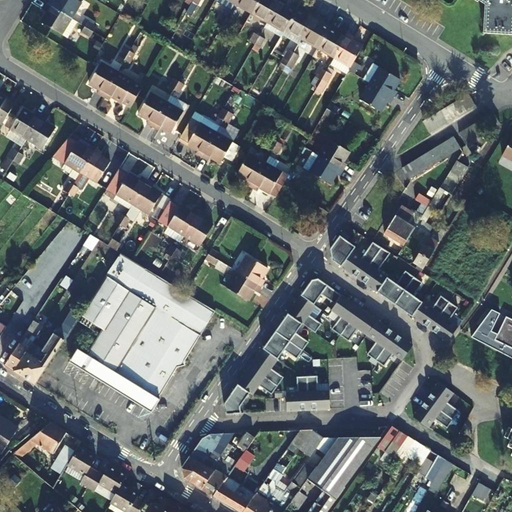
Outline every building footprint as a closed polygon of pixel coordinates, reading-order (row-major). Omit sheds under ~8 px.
[(50,0),(48,4),(73,19),(79,10),(77,8),(82,1),(80,0),(50,0)] [(236,0),(233,6),(240,10),(241,9),(250,14),(257,0),(236,0)] [(257,0),(250,14),(256,18),(256,19),(266,25),(279,0),(257,0)] [(282,33),(284,31),(295,12),(284,5),(286,2),(283,0),(279,0),(266,25),(274,30),(275,29),(282,33)] [(511,0),(480,0),(483,2),(482,32),(511,34),(511,33),(511,0)] [(68,28),(73,19),(48,4),(45,10),(48,12),(42,22),(62,34),(66,27),(68,28)] [(295,12),(284,31),(291,35),(291,37),(299,42),(314,15),(307,11),(306,15),(296,9),(295,12)] [(314,15),(299,42),(307,46),(308,44),(317,50),(329,29),(318,22),(320,19),(314,15)] [(221,28),(225,20),(220,17),(215,25),(221,28)] [(230,23),(225,20),(221,28),(226,31),(230,23)] [(89,21),(86,26),(95,31),(98,26),(89,21)] [(274,30),(266,25),(263,30),(279,39),(281,36),(282,33),(275,29),(274,30)] [(95,31),(86,26),(83,32),(91,37),(95,31)] [(331,61),(346,34),(340,31),(338,34),(329,29),(317,50),(323,54),(322,55),(331,61)] [(291,35),(284,31),(282,33),(281,36),(297,46),(299,42),(291,37),(291,35)] [(354,62),(362,48),(350,41),(352,38),(346,34),(331,61),(339,65),(340,63),(350,69),(354,62)] [(253,47),(258,39),(252,36),(247,44),(253,47)] [(258,39),(253,47),(257,49),(262,42),(258,39)] [(124,59),(130,50),(124,47),(119,56),(124,59)] [(130,50),(124,59),(129,62),(135,54),(130,50)] [(282,61),(287,64),(291,55),(287,52),(282,61)] [(291,55),(287,64),(292,66),(296,58),(291,55)] [(103,96),(118,71),(102,62),(89,84),(99,90),(97,92),(103,96)] [(354,62),(350,69),(349,71),(350,72),(356,75),(361,67),(354,62)] [(375,79),(380,69),(373,65),(364,80),(370,84),(374,78),(375,79)] [(374,78),(370,84),(394,99),(398,92),(395,90),(400,81),(380,69),(375,79),(374,78)] [(118,71),(103,96),(109,100),(111,97),(129,107),(141,85),(118,71)] [(313,79),(319,83),(324,74),(318,71),(313,79)] [(324,74),(319,83),(324,86),(329,77),(324,74)] [(168,86),(172,89),(177,80),(173,78),(168,86)] [(177,80),(172,89),(177,91),(182,83),(177,80)] [(394,99),(370,84),(365,93),(366,94),(362,101),(381,113),(387,103),(391,105),(394,99)] [(151,125),(165,101),(149,91),(136,113),(146,118),(145,121),(151,125)] [(0,121),(1,123),(14,102),(0,93),(0,121)] [(461,97),(468,110),(474,106),(467,94),(461,97)] [(165,101),(181,110),(184,106),(168,96),(165,101)] [(468,110),(461,97),(455,101),(463,113),(468,110)] [(165,101),(151,125),(157,129),(159,126),(169,132),(182,111),(181,110),(165,101)] [(463,113),(455,101),(449,104),(457,116),(463,113)] [(457,116),(449,104),(443,108),(451,120),(457,116)] [(328,111),(335,116),(338,110),(330,105),(327,110),(328,111)] [(16,133),(25,139),(41,113),(34,109),(32,112),(23,106),(10,128),(17,132),(16,133)] [(221,119),(226,110),(221,107),(216,116),(221,119)] [(443,108),(437,112),(444,124),(451,120),(443,108)] [(226,110),(221,119),(226,122),(231,114),(226,110)] [(332,120),(335,116),(328,111),(327,110),(324,115),(332,120)] [(444,124),(437,112),(431,115),(438,128),(444,124)] [(41,113),(25,139),(34,144),(34,143),(42,147),(55,126),(45,120),(47,116),(41,113)] [(498,124),(491,113),(485,116),(493,128),(498,124)] [(431,115),(425,119),(433,131),(438,128),(431,115)] [(199,156),(214,131),(189,116),(177,138),(195,149),(193,152),(199,156)] [(480,120),(487,131),(493,128),(485,116),(480,120)] [(433,131),(425,119),(420,121),(428,134),(433,131)] [(474,123),(482,135),(487,131),(480,120),(474,123)] [(469,126),(476,138),(482,135),(474,123),(469,126)] [(463,130),(470,142),(476,138),(469,126),(463,130)] [(457,133),(464,145),(470,142),(463,130),(457,133)] [(97,147),(90,142),(87,146),(77,140),(80,136),(72,131),(53,154),(81,172),(97,147)] [(214,131),(199,156),(205,159),(207,157),(217,162),(231,141),(214,131)] [(87,146),(90,142),(80,136),(77,140),(87,146)] [(264,145),(270,149),(275,141),(269,137),(264,145)] [(445,140),(452,152),(458,148),(451,137),(445,140)] [(511,137),(503,154),(511,158),(511,137)] [(452,152),(445,140),(440,144),(447,155),(452,152)] [(275,141),(270,149),(276,153),(281,145),(275,141)] [(322,150),(318,156),(343,172),(347,165),(343,163),(349,154),(328,142),(323,151),(322,150)] [(434,147),(441,159),(447,155),(440,144),(434,147)] [(97,147),(81,172),(97,181),(111,160),(101,154),(103,150),(97,147)] [(429,150),(436,162),(441,159),(434,147),(429,150)] [(6,157),(12,161),(17,152),(11,149),(6,157)] [(423,154),(430,165),(436,162),(429,150),(423,154)] [(17,152),(12,161),(17,164),(22,156),(17,152)] [(248,187),(263,162),(248,153),(234,174),(243,180),(242,183),(248,187)] [(277,161),(267,154),(263,162),(273,168),(277,161)] [(312,165),(318,156),(313,154),(303,170),(309,174),(314,166),(312,165)] [(430,165),(423,154),(418,157),(425,169),(430,165)] [(343,172),(318,156),(312,165),(314,166),(309,174),(330,186),(336,176),(340,178),(343,172)] [(413,160),(420,172),(425,169),(418,157),(413,160)] [(420,172),(413,160),(407,164),(414,175),(420,172)] [(468,169),(455,160),(449,171),(462,179),(468,169)] [(263,162),(248,187),(254,191),(256,187),(266,193),(274,198),(282,183),(285,179),(287,176),(279,171),(273,168),(263,162)] [(414,175),(407,164),(401,167),(408,179),(414,175)] [(133,203),(149,179),(142,175),(140,178),(121,166),(107,188),(116,193),(133,203)] [(69,192),(74,183),(67,179),(62,188),(69,192)] [(149,179),(133,203),(149,214),(163,193),(152,186),(155,182),(149,179)] [(294,184),(285,179),(282,183),(284,185),(291,189),(294,184)] [(79,186),(74,183),(69,192),(74,195),(79,186)] [(29,194),(43,202),(49,193),(35,185),(29,194)] [(418,199),(406,192),(403,199),(414,206),(418,199)] [(133,203),(116,193),(112,198),(129,209),(133,203)] [(184,235),(200,210),(193,205),(191,209),(173,198),(159,219),(169,226),(184,235)] [(410,234),(404,230),(400,228),(405,221),(406,219),(405,219),(408,213),(399,207),(384,232),(404,244),(410,234)] [(200,210),(184,235),(200,244),(213,223),(203,217),(205,213),(200,210)] [(114,220),(120,223),(125,215),(119,211),(114,220)] [(125,215),(120,223),(125,227),(130,219),(125,215)] [(410,233),(421,240),(426,233),(431,225),(420,218),(410,233)] [(164,232),(180,242),(184,235),(169,226),(164,232)] [(421,240),(425,242),(430,235),(426,233),(421,240)] [(355,246),(340,235),(330,248),(332,260),(341,266),(352,251),(355,246)] [(438,240),(430,235),(425,242),(413,261),(422,267),(438,240)] [(358,279),(381,247),(373,241),(361,258),(352,251),(341,266),(358,279)] [(171,255),(176,247),(171,243),(165,251),(171,255)] [(181,250),(176,247),(171,255),(176,258),(181,250)] [(209,253),(216,257),(220,252),(211,247),(208,252),(209,253)] [(376,291),(386,277),(377,271),(389,253),(381,247),(358,279),(376,291)] [(69,359),(97,375),(103,367),(113,373),(155,308),(129,291),(145,267),(120,252),(79,314),(78,315),(100,328),(97,334),(92,342),(86,339),(80,350),(75,348),(69,359)] [(213,262),(216,257),(209,253),(208,252),(204,257),(213,262)] [(235,269),(261,285),(265,279),(260,276),(266,266),(246,253),(235,269)] [(129,291),(155,308),(113,373),(122,378),(118,385),(135,395),(140,387),(158,399),(159,397),(158,396),(176,366),(184,363),(183,359),(213,309),(145,267),(129,291)] [(261,285),(235,269),(224,286),(246,300),(253,288),(257,291),(261,285)] [(393,304),(413,277),(404,271),(395,283),(386,277),(376,291),(393,304)] [(411,316),(421,302),(412,295),(421,283),(413,277),(393,304),(411,316)] [(321,294),(335,304),(342,295),(318,279),(311,280),(301,295),(314,305),(321,294)] [(314,305),(301,295),(288,314),(302,324),(315,333),(321,324),(309,315),(315,306),(314,305)] [(331,329),(340,335),(359,308),(342,295),(335,304),(331,310),(341,317),(331,329)] [(428,329),(447,302),(439,296),(430,308),(421,302),(411,316),(428,329)] [(456,308),(447,302),(428,329),(446,341),(456,327),(447,320),(456,308)] [(358,329),(367,335),(377,321),(359,308),(340,335),(348,341),(358,329)] [(12,370),(33,384),(75,321),(78,315),(79,314),(71,309),(59,328),(57,327),(53,332),(42,324),(30,342),(12,370)] [(302,324),(288,314),(275,331),(303,351),(309,342),(296,333),(302,324)] [(511,317),(505,314),(502,322),(509,326),(511,320),(511,317)] [(100,328),(78,315),(75,321),(97,334),(100,328)] [(511,347),(511,320),(509,326),(502,322),(493,339),(511,347)] [(367,354),(375,360),(395,333),(377,321),(367,335),(376,342),(367,354)] [(19,342),(4,365),(12,370),(30,342),(26,339),(31,330),(28,327),(19,342)] [(303,351),(275,331),(263,349),(277,359),(284,350),(297,359),(303,351)] [(395,333),(375,360),(384,366),(393,353),(402,360),(412,345),(395,333)] [(277,359),(263,349),(250,367),(278,386),(284,378),(271,369),(277,359)] [(67,362),(106,385),(113,373),(103,367),(97,375),(69,359),(67,362)] [(278,386),(250,367),(237,384),(250,393),(252,395),(259,386),(272,395),(278,386)] [(135,395),(118,385),(122,378),(113,373),(106,385),(150,411),(158,399),(140,387),(135,395)] [(309,410),(307,376),(297,377),(297,393),(286,393),(287,411),(309,410)] [(317,376),(307,376),(309,410),(330,409),(329,391),(318,391),(317,376)] [(452,391),(438,381),(426,399),(453,418),(459,409),(446,400),(452,391)] [(250,393),(237,384),(223,404),(227,414),(240,413),(240,407),(250,393)] [(453,418),(426,399),(413,416),(428,427),(434,417),(447,426),(453,418)] [(16,429),(0,418),(0,452),(0,453),(16,429)] [(52,455),(65,433),(49,423),(11,454),(18,460),(36,445),(52,455)] [(291,438),(300,445),(314,426),(314,425),(300,425),(299,427),(291,438)] [(391,425),(376,446),(384,450),(398,430),(391,425)] [(511,449),(510,455),(511,455),(511,427),(507,425),(502,435),(509,438),(506,445),(511,447),(511,449)] [(300,445),(311,452),(325,433),(314,426),(300,445)] [(237,444),(244,449),(253,435),(247,430),(246,430),(245,430),(237,444)] [(181,477),(199,488),(201,487),(214,469),(211,467),(215,460),(223,448),(232,433),(233,432),(208,433),(200,437),(196,443),(211,452),(203,464),(188,455),(180,467),(181,477)] [(312,471),(300,487),(305,491),(313,484),(323,491),(307,511),(324,511),(378,434),(338,436),(324,456),(315,467),(312,471)] [(405,453),(414,439),(407,435),(396,451),(403,456),(405,453)] [(324,456),(338,436),(324,437),(323,439),(316,450),(324,456)] [(423,444),(414,439),(405,453),(413,458),(423,444)] [(429,448),(423,444),(413,458),(420,463),(429,448)] [(43,480),(52,488),(53,486),(66,465),(74,450),(64,445),(43,480)] [(74,450),(66,465),(83,475),(79,483),(86,487),(95,471),(89,467),(94,458),(76,447),(74,450)] [(223,448),(215,460),(223,464),(230,469),(237,458),(223,448)] [(420,463),(416,468),(425,473),(438,453),(429,448),(420,463)] [(438,453),(425,474),(433,479),(445,458),(438,453)] [(230,488),(232,484),(247,462),(239,456),(237,458),(230,469),(226,475),(212,494),(211,496),(238,511),(241,511),(249,500),(240,494),(230,488)] [(433,479),(430,484),(438,489),(452,463),(445,458),(433,479)] [(211,467),(214,469),(214,468),(219,471),(223,464),(215,460),(211,467)] [(312,471),(315,467),(307,461),(305,465),(312,471)] [(226,475),(230,469),(223,464),(219,471),(226,475)] [(95,471),(86,487),(93,492),(98,484),(114,493),(119,484),(124,476),(107,465),(102,475),(95,471)] [(270,481),(274,483),(281,473),(271,466),(265,475),(271,479),(270,481)] [(201,487),(199,488),(211,496),(212,494),(226,475),(219,471),(214,468),(214,469),(201,487)] [(281,473),(274,483),(278,485),(280,481),(287,486),(290,481),(291,480),(281,473)] [(241,511),(254,511),(265,497),(272,487),(262,481),(249,500),(241,511)] [(298,490),(300,487),(290,481),(287,486),(290,488),(284,497),(285,498),(280,506),(275,503),(269,511),(281,511),(290,501),(298,490)] [(477,482),(469,495),(478,500),(485,487),(477,482)] [(124,511),(136,511),(142,503),(134,499),(137,494),(119,484),(114,493),(108,502),(124,511)] [(242,490),(232,484),(230,488),(240,494),(242,490)] [(485,487),(478,500),(482,502),(489,489),(485,487)] [(298,490),(290,501),(294,504),(302,494),(298,490)] [(254,511),(267,511),(275,503),(265,497),(254,511)] [(166,511),(151,503),(146,511),(166,511)]
